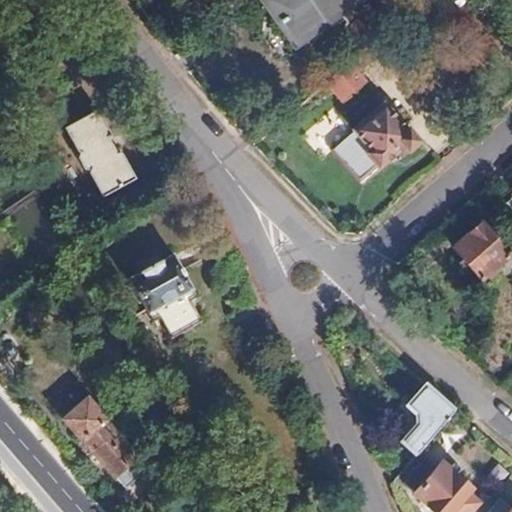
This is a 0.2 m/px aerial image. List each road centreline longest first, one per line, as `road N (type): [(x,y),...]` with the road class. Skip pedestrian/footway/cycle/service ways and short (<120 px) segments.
road 1 (residential): [(355,277),(511,427)]
road 2 (residential): [(511,133),(355,277)]
road 3 (residential): [(298,338),(375,511)]
road 4 (residential): [(104,0),(202,136)]
road 5 (residential): [(202,136),(319,249)]
road 6 (residential): [(202,136),(273,279)]
road 7 (secondary): [(0,417),(82,511)]
